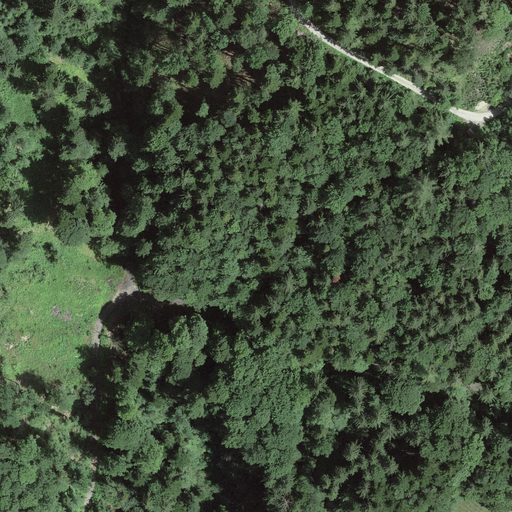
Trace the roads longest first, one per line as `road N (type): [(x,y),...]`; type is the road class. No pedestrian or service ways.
road 1 (track): [(511,392),(442,386),(374,360),(286,353),(216,301),(124,303),(103,318),(100,334),(96,458),(85,511)]
road 2 (track): [(511,101),(480,117),(462,114),(323,39),(291,0)]
